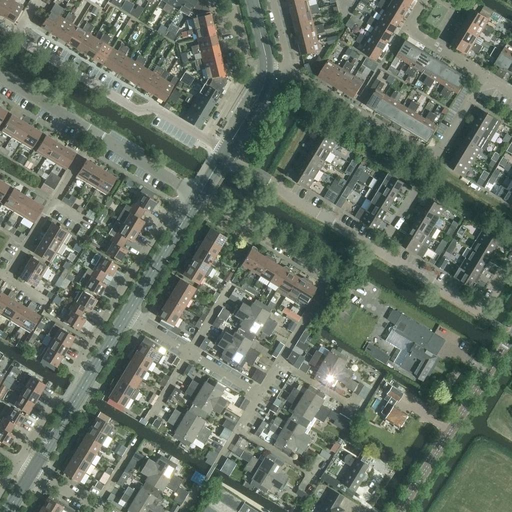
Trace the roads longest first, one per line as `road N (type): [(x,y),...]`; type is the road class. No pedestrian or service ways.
road 1 (residential): [(226,152),(481,312),(511,265)]
road 2 (residential): [(486,79),(434,158),(288,66)]
road 3 (residential): [(207,140),(152,107),(130,108),(16,37),(40,0)]
road 4 (unclassified): [(401,511),(511,336)]
road 5 (residential): [(183,223),(164,219),(78,361),(92,369)]
road 6 (residential): [(330,276),(198,195)]
road 7 (residential): [(207,140),(246,75),(229,0)]
road 8 (residential): [(258,394),(330,276)]
road 9 (residential): [(486,79),(407,28),(424,0)]
road 10 (residential): [(198,195),(94,134)]
